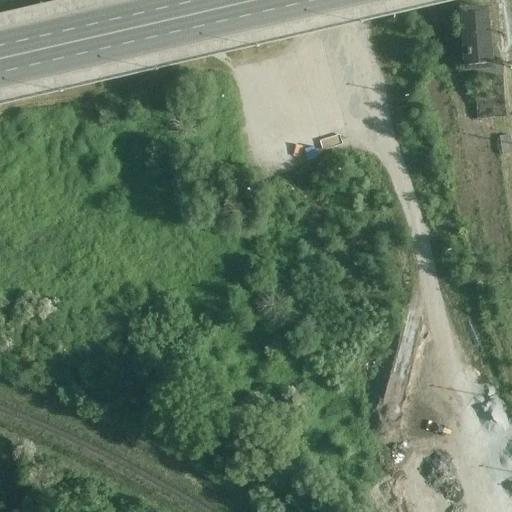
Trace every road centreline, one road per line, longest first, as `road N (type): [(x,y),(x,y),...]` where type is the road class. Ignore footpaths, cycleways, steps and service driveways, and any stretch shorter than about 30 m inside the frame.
road 1 (track): [(345,51),(452,16),(454,79),(479,156),(494,299)]
road 2 (tertiary): [(265,0),(0,60)]
road 3 (track): [(449,335),(490,511)]
